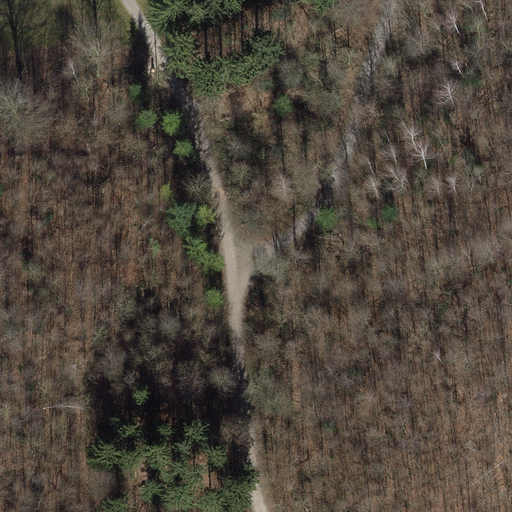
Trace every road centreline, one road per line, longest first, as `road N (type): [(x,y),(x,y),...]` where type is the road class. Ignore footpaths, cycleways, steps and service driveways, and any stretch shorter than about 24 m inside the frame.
road 1 (track): [(264,511),(251,478),(235,272),(205,142),(131,0)]
road 2 (track): [(235,272),(296,235),(333,192),(396,0)]
